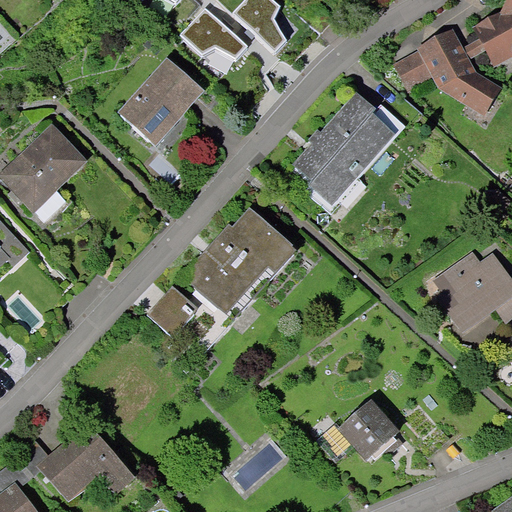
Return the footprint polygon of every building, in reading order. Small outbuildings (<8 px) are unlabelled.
[(280,6),(273,0),(244,0),(233,12),(275,54),(288,42),(275,18),(280,6)] [(319,35),(333,22),(310,0),(307,0),(296,12),(319,35)] [(511,0),(501,18),(475,32),(480,42),(487,55),(493,66),(511,55),(511,0)] [(249,47),(205,8),(180,34),(203,55),(216,49),(236,61),(249,47)] [(500,93),(470,77),(474,75),(468,65),(461,52),(452,35),(421,52),(435,78),(443,92),(487,116),(500,93)] [(480,42),(461,52),(468,65),(487,55),(480,42)] [(411,91),(435,78),(421,52),(397,65),(411,91)] [(120,118),(150,145),(198,91),(168,65),(120,118)] [(350,104),(292,168),(328,201),(386,137),(350,104)] [(51,131),(1,178),(44,223),(65,203),(54,191),(83,164),(51,131)] [(188,277),(231,317),(291,251),(248,212),(188,277)] [(0,267),(22,247),(0,223),(0,267)] [(466,256),(436,276),(443,287),(432,295),(460,335),(495,312),(502,323),(511,316),(511,286),(491,255),(474,267),(466,256)] [(340,430),(368,461),(397,436),(369,405),(340,430)] [(88,428),(39,468),(67,502),(100,475),(119,497),(135,484),(88,428)] [(0,500),(0,511),(31,511),(14,490),(0,500)] [(511,511),(511,501),(497,511),(511,511)]
